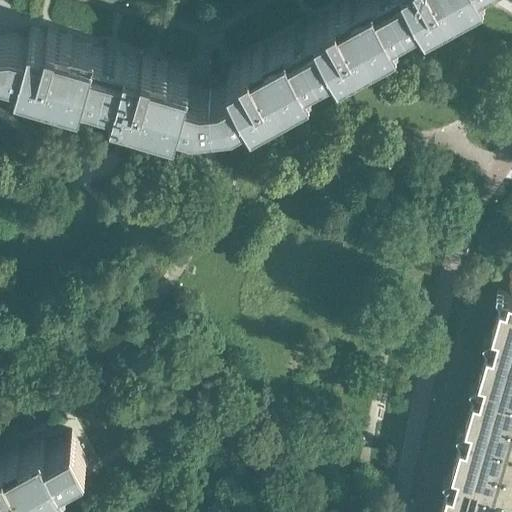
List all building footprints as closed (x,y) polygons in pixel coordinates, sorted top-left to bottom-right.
[(325,72),(412,24),(398,0),(341,0),(324,9),(327,13),(301,28),(325,72)] [(398,0),(412,24),(454,0),(398,0)] [(0,70),(1,70),(78,92),(92,44),(72,38),(73,34),(48,26),(47,31),(30,26),(27,36),(12,32),(0,33),(0,70)] [(239,120),(325,72),(301,28),(266,47),(264,43),(241,56),(243,60),(228,68),(234,77),(220,85),(202,87),(187,83),(190,72),(167,66),(168,61),(143,54),(142,58),(92,44),(78,92),(190,125),(239,120)] [(511,511),(511,292),(503,290),(439,511),(511,511)] [(0,511),(3,511),(92,464),(72,429),(47,443),(42,433),(21,445),(19,441),(0,451),(0,511)]
